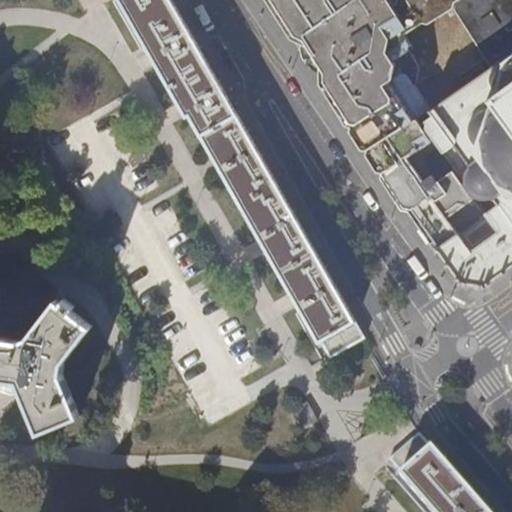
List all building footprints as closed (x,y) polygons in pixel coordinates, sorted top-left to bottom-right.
[(321,340),(331,356),(365,338),(343,301),(321,261),(285,199),(267,167),(245,129),(212,71),(173,3),(171,0),(120,0),(146,45),(149,51),(157,65),(179,103),(187,116),(189,115),(199,131),(213,157),(221,169),(236,195),(261,240),(268,252),(278,269),(292,293),(299,305),(302,311),(308,321),(319,341),(321,340)] [(419,119),(511,54),(511,0),(268,0),(277,14),(309,63),(316,75),(341,115),(348,125),(353,127),(352,131),(363,149),(368,150),(367,154),(419,119)] [(45,107),(56,129),(121,98),(89,32),(30,60),(51,104),(45,107)] [(511,54),(419,119),(452,167),(471,194),(476,197),(482,198),(487,197),(492,195),(500,202),(485,213),(486,214),(436,250),(438,252),(439,252),(447,263),(446,264),(448,267),(449,266),(451,268),(458,278),(457,278),(459,281),(460,280),(461,282),(460,282),(461,284),(463,284),(463,283),(465,283),(465,284),(468,285),(468,284),(479,286),(479,287),(482,287),(482,286),(484,286),(484,287),(486,288),(488,286),(487,286),(488,285),(489,286),(492,283),(491,283),(504,274),(504,275),(507,272),(506,272),(511,267),(511,54)] [(126,135),(112,111),(93,122),(107,146),(126,135)] [(398,204),(452,167),(419,119),(367,154),(378,172),(382,173),(382,178),(398,204)] [(485,213),(471,194),(452,167),(398,204),(402,210),(410,212),(419,225),(437,249),(486,214),(485,213)] [(25,391),(39,431),(79,416),(63,374),(65,362),(91,326),(70,311),(74,307),(64,299),(60,304),(56,301),(30,337),(21,341),(0,338),(0,377),(4,378),(15,380),(16,376),(25,377),(27,384),(23,386),(25,391)] [(487,511),(476,499),(441,460),(420,435),(391,460),(404,474),(402,477),(433,511),(487,511)]
